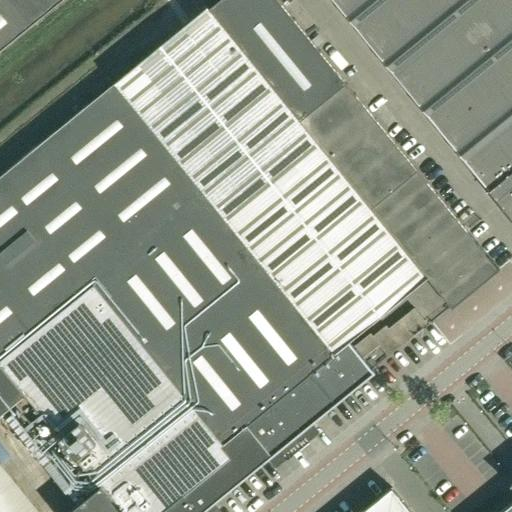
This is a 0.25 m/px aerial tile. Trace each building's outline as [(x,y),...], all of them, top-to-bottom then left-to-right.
[(0,0),(0,48),(59,0),(0,0)] [(452,306),(498,268),(278,0),(219,0),(208,9),(452,306)] [(511,0),(332,0),(511,217),(511,0)] [(41,413),(98,483),(62,511),(209,511),(215,507),(214,506),(207,511),(204,507),(270,454),(274,459),(313,428),(308,422),(373,370),(348,339),(333,351),(115,81),(0,174),(0,416),(16,404),(30,422),(41,413)] [(415,327),(427,317),(417,306),(406,316),(415,327)] [(39,511),(0,464),(0,511),(39,511)] [(511,511),(511,479),(509,482),(510,484),(511,483),(511,484),(511,500),(497,511),(511,511)] [(412,511),(413,511),(391,486),(359,511),(412,511)]
